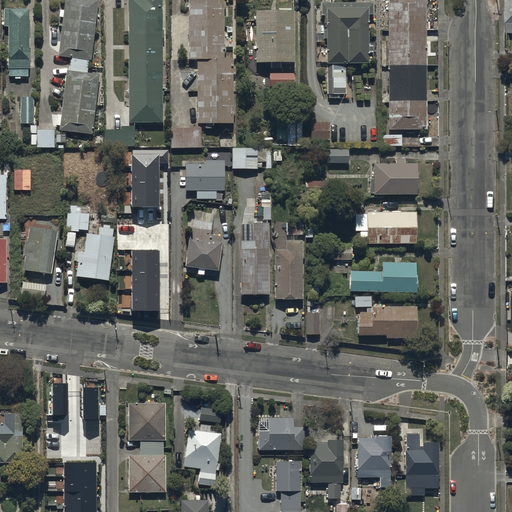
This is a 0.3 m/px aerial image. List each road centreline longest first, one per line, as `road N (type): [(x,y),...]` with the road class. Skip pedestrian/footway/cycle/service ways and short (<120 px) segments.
road 1 (residential): [(454,387),(0,331)]
road 2 (residential): [(454,387),(472,337),(475,0)]
road 3 (residential): [(478,511),(478,412),(454,387)]
